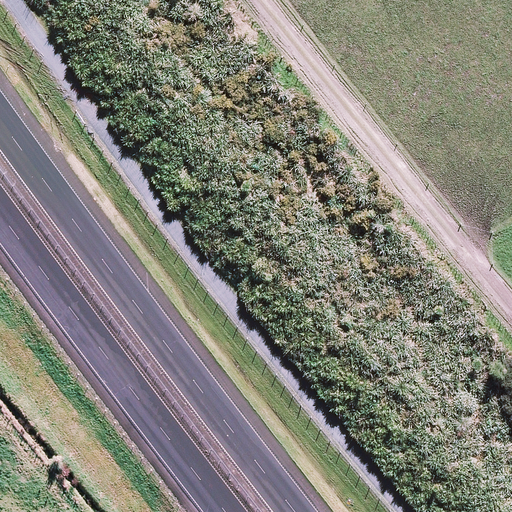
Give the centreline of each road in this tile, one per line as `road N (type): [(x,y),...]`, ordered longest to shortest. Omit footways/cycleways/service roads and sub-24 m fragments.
road 1 (motorway): [(0,110),(296,511)]
road 2 (motorway): [(225,511),(0,203)]
road 3 (track): [(511,285),(270,0)]
